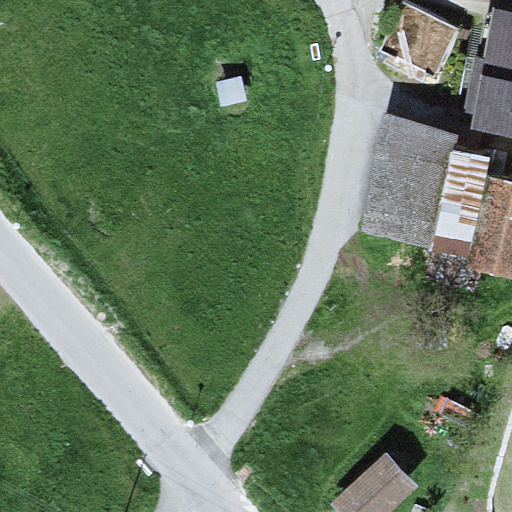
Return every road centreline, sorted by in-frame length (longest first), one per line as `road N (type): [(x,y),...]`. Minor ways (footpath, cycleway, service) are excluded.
road 1 (residential): [(176,473),(273,353),(319,242),(341,110),(330,0)]
road 2 (residential): [(176,473),(0,275)]
